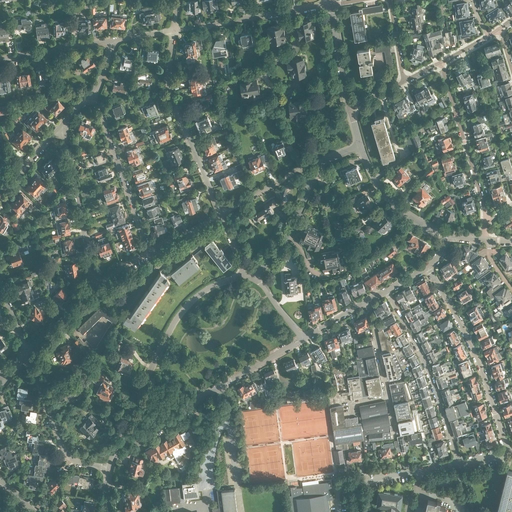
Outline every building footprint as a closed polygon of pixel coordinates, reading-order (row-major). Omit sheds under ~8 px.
[(209,0),(202,0),(205,10),(204,10),(204,11),(205,12),(207,12),(206,11),(211,11),(209,0)] [(216,10),(219,10),(217,0),(209,0),(211,11),(216,10)] [(228,0),(230,7),(230,8),(231,8),(232,8),(233,7),(233,6),(237,6),(237,7),(238,7),(237,0),(228,0)] [(493,4),(493,0),(480,3),(480,6),(481,6),(482,9),(489,7),(489,10),(497,9),(497,8),(496,3),(493,4)] [(198,5),(197,1),(193,1),(193,2),(187,2),(188,5),(187,5),(187,8),(188,8),(188,11),(187,11),(190,13),(193,12),(195,14),(197,13),(198,12),(201,12),(201,7),(200,7),(199,5),(198,5)] [(456,1),(448,3),(451,3),(452,8),(455,7),(456,11),(468,9),(468,5),(467,5),(467,3),(460,4),(459,1),(456,1)] [(419,13),(423,13),(426,12),(426,8),(425,2),(413,4),(414,8),(411,8),(412,14),(419,13)] [(154,11),(154,9),(154,5),(148,6),(148,7),(149,12),(151,22),(158,21),(158,20),(160,20),(158,11),(154,11)] [(149,12),(148,7),(140,8),(141,11),(142,13),(140,14),(140,17),(142,17),(143,24),(151,23),(151,22),(149,12)] [(363,14),(366,14),(365,8),(362,9),(362,8),(359,9),(360,12),(351,13),(356,41),(358,40),(359,41),(359,40),(367,39),(363,14)] [(497,9),(489,10),(490,13),(487,15),(491,20),(490,21),(492,23),(495,22),(494,21),(503,16),(502,16),(505,14),(501,8),(497,8),(497,9)] [(468,9),(456,11),(456,14),(453,15),(454,20),(462,19),(462,16),(469,15),(468,12),(469,12),(468,9)] [(424,21),(423,13),(419,13),(412,14),(409,15),(410,24),(424,21)] [(117,27),(118,14),(112,14),(110,27),(113,27),(117,27)] [(118,14),(117,27),(124,28),(124,23),(125,22),(126,18),(126,15),(123,15),(120,14),(118,14)] [(89,31),(89,19),(85,19),(85,17),(84,16),(78,16),(77,17),(77,20),(78,21),(79,21),(79,23),(78,23),(78,26),(77,26),(76,26),(76,29),(77,30),(79,30),(83,30),(85,30),(85,31),(89,31)] [(106,21),(108,21),(108,17),(93,18),(93,23),(95,23),(95,27),(99,27),(99,29),(104,29),(104,26),(105,26),(105,25),(106,24),(106,21)] [(29,25),(31,22),(31,21),(29,20),(26,20),(26,18),(21,19),(21,22),(20,22),(20,19),(15,19),(16,25),(17,29),(18,29),(21,29),(20,28),(21,28),(22,29),(24,29),(25,28),(27,29),(29,29),(30,26),(29,25)] [(465,18),(462,19),(454,20),(457,20),(458,25),(461,25),(462,28),(474,26),(474,22),(473,22),(473,20),(466,21),(465,18)] [(57,24),(57,22),(56,21),(54,21),(53,22),(53,24),(53,35),(55,36),(57,36),(58,35),(58,34),(64,34),(64,33),(67,33),(67,25),(64,25),(64,23),(59,23),(59,24),(57,24)] [(415,29),(415,32),(422,31),(422,29),(425,29),(424,21),(410,24),(411,29),(415,29)] [(301,39),(308,38),(311,37),(310,34),(315,33),(313,22),(298,24),(301,39)] [(48,37),(47,27),(44,27),(44,23),(40,24),(40,25),(36,26),(37,39),(38,38),(38,40),(48,39),(48,37)] [(6,25),(0,25),(0,40),(5,40),(5,42),(9,42),(6,25)] [(280,27),(279,25),(271,26),(271,28),(268,29),(270,44),(285,41),(283,26),(280,27)] [(474,26),(462,28),(462,34),(460,34),(460,40),(468,36),(468,37),(470,36),(470,33),(472,33),(475,33),(474,26)] [(433,40),(435,39),(435,38),(443,36),(442,29),(430,33),(430,32),(423,33),(430,56),(436,54),(436,52),(434,45),(433,40)] [(451,31),(448,31),(449,35),(448,35),(448,37),(449,37),(450,40),(449,40),(450,45),(452,44),(452,45),(455,45),(455,44),(455,43),(457,43),(456,35),(454,35),(452,35),(451,31)] [(252,37),(251,34),(241,36),(242,40),(239,40),(240,45),(243,45),(243,47),(257,45),(258,45),(257,36),(252,37)] [(196,41),(195,41),(194,40),(193,40),(192,41),(191,41),(194,58),(195,58),(195,59),(197,58),(198,57),(197,48),(199,48),(199,49),(202,48),(201,40),(201,39),(200,39),(196,39),(196,40),(196,41)] [(216,40),(212,50),(213,58),(227,56),(225,39),(216,40)] [(437,44),(435,39),(433,40),(434,45),(436,52),(442,50),(440,43),(437,44)] [(185,45),(184,45),(183,47),(184,49),(185,49),(186,49),(188,59),(191,59),(192,63),(195,63),(195,61),(194,58),(191,41),(191,42),(189,42),(190,44),(185,45)] [(498,44),(491,46),(494,55),(498,54),(498,56),(501,55),(498,44)] [(413,47),(410,58),(412,59),(412,61),(413,62),(413,63),(415,64),(416,63),(418,62),(419,60),(421,61),(422,56),(425,47),(418,45),(417,48),(413,47)] [(494,55),(491,46),(484,48),(488,59),(491,58),(490,56),(494,55)] [(372,61),(374,61),(373,58),(371,59),(369,48),(357,50),(359,60),(360,60),(361,63),(360,63),(361,73),(373,71),(372,61)] [(146,55),(146,60),(145,60),(157,61),(157,58),(158,58),(158,55),(158,51),(147,50),(146,55)] [(95,66),(93,64),(94,64),(91,60),(90,61),(86,55),(83,58),(83,57),(82,58),(80,56),(76,59),(82,67),(81,67),(84,71),(89,67),(91,69),(92,69),(95,67),(95,66)] [(131,67),(132,60),(132,59),(132,57),(122,55),(121,61),(120,61),(119,62),(118,64),(119,65),(120,65),(120,69),(124,70),(124,68),(126,68),(126,69),(130,70),(130,67),(131,67)] [(498,81),(508,77),(504,65),(505,65),(502,57),(498,58),(495,59),(496,59),(491,61),(498,81)] [(291,77),(298,76),(305,75),(304,65),(303,59),(297,60),(297,61),(288,62),(291,77)] [(36,71),(37,84),(38,84),(38,85),(41,84),(41,83),(51,82),(49,74),(46,74),(46,69),(40,70),(40,68),(35,68),(36,71)] [(28,74),(28,71),(24,72),(24,74),(22,74),(25,88),(31,86),(29,74),(28,74)] [(472,79),(467,71),(462,74),(461,73),(460,71),(456,73),(458,75),(457,75),(460,81),(459,81),(459,82),(460,85),(461,85),(464,83),(465,85),(467,88),(472,85),(475,89),(478,88),(475,78),(472,79)] [(491,84),(487,72),(486,71),(483,72),(483,74),(477,75),(481,87),(489,84),(490,86),(493,85),(493,83),(491,84)] [(494,71),(490,72),(494,87),(498,86),(495,76),(494,71)] [(25,88),(22,74),(20,75),(20,73),(16,73),(16,76),(18,86),(21,85),(21,88),(25,88)] [(151,85),(152,78),(144,77),(144,74),(139,73),(137,85),(141,86),(141,83),(143,84),(147,85),(147,84),(151,85)] [(2,78),(0,77),(0,92),(6,92),(5,90),(10,89),(8,79),(3,79),(4,80),(2,80),(2,78)] [(200,80),(199,77),(195,78),(195,80),(191,81),(192,85),(191,85),(192,88),(203,86),(203,84),(207,83),(206,79),(200,80)] [(244,99),(259,96),(257,86),(258,86),(257,81),(251,82),(241,84),(244,99)] [(126,93),(127,88),(125,87),(126,84),(120,82),(119,86),(113,84),(111,92),(116,93),(116,91),(122,92),(121,93),(125,94),(125,93),(126,93)] [(511,93),(511,90),(510,83),(498,86),(501,97),(506,95),(509,94),(511,93)] [(203,88),(203,86),(192,88),(192,91),(193,90),(194,95),(198,94),(199,96),(207,95),(206,88),(203,88)] [(430,107),(430,106),(433,105),(429,99),(433,97),(426,86),(425,86),(423,87),(423,88),(421,89),(428,104),(430,107)] [(430,107),(428,104),(421,89),(419,91),(419,90),(418,90),(415,91),(415,92),(419,99),(415,101),(417,105),(418,105),(420,104),(420,103),(421,103),(421,104),(424,102),(425,105),(427,108),(430,107)] [(466,104),(477,100),(476,97),(474,98),(473,94),(463,97),(464,102),(465,101),(466,104)] [(409,104),(408,102),(410,101),(407,96),(403,98),(404,99),(400,101),(405,111),(409,108),(411,111),(414,110),(416,113),(418,111),(415,105),(412,106),(410,103),(409,104)] [(500,106),(503,105),(504,105),(507,104),(511,102),(511,103),(511,97),(510,98),(507,99),(506,99),(506,100),(499,102),(500,106)] [(55,115),(63,106),(57,101),(58,100),(55,98),(47,106),(50,109),(49,109),(55,115)] [(477,100),(466,104),(468,111),(472,110),(473,111),(477,110),(476,105),(479,104),(477,100)] [(405,111),(400,101),(396,103),(392,105),(395,109),(396,109),(399,114),(398,114),(400,117),(403,115),(402,113),(405,111)] [(146,106),(141,108),(144,114),(146,113),(147,117),(150,116),(154,115),(154,116),(158,115),(158,113),(154,103),(153,103),(153,102),(149,103),(150,105),(146,106)] [(306,117),(304,102),(295,103),(289,104),(290,109),(292,119),(306,117)] [(119,115),(124,113),(121,104),(111,107),(113,111),(112,111),(113,113),(115,117),(116,119),(120,117),(119,115)] [(8,113),(6,105),(0,106),(0,114),(5,113),(5,115),(8,114),(8,113)] [(489,119),(494,118),(492,112),(491,107),(485,109),(487,114),(489,119)] [(511,110),(509,111),(510,114),(507,114),(503,116),(503,119),(508,117),(511,116),(511,115),(511,110)] [(33,118),(41,124),(43,121),(45,122),(47,120),(38,112),(33,118)] [(486,113),(483,114),(481,115),(476,116),(479,124),(472,126),(471,127),(472,130),(473,130),(475,130),(475,131),(474,132),(475,136),(476,136),(476,138),(482,136),(482,134),(484,133),(481,123),(488,121),(486,113)] [(15,124),(18,120),(12,115),(10,119),(15,124)] [(372,122),(384,161),(394,158),(382,120),(385,119),(384,115),(375,118),(376,121),(372,122)] [(511,116),(508,117),(503,119),(504,122),(501,123),(502,127),(506,126),(509,124),(509,122),(508,122),(507,120),(509,119),(510,122),(511,121),(511,115),(511,116)] [(31,116),(24,123),(30,128),(31,126),(37,132),(39,129),(38,128),(41,124),(33,118),(31,116)] [(202,135),(207,132),(205,129),(208,128),(208,127),(211,126),(207,117),(196,122),(202,135)] [(431,129),(446,123),(446,122),(447,121),(447,120),(447,118),(446,118),(444,118),(435,121),(436,123),(430,126),(431,129)] [(84,126),(85,123),(82,121),(80,124),(78,129),(80,129),(79,131),(81,132),(81,133),(84,134),(83,136),(88,138),(90,139),(90,138),(91,134),(92,134),(93,133),(94,131),(94,130),(93,130),(94,127),(89,125),(88,127),(84,126)] [(446,123),(431,129),(432,132),(432,134),(435,133),(435,131),(438,130),(439,132),(448,129),(446,123)] [(149,139),(168,131),(167,130),(170,128),(168,125),(166,126),(165,125),(155,130),(155,131),(152,133),(148,135),(149,139)] [(120,136),(129,133),(129,131),(131,130),(131,129),(132,128),(132,127),(128,128),(127,126),(118,129),(117,130),(118,133),(119,133),(120,136)] [(25,142),(28,139),(29,141),(32,138),(20,128),(15,133),(17,135),(25,142)] [(168,131),(149,139),(151,143),(156,142),(159,140),(160,142),(170,137),(173,136),(171,132),(169,133),(168,131)] [(414,143),(420,140),(416,132),(411,136),(414,143)] [(491,144),(490,141),(489,137),(493,135),(492,132),(485,134),(486,137),(476,140),(476,141),(475,141),(476,144),(476,145),(477,145),(478,146),(487,143),(488,145),(491,144)] [(129,133),(120,136),(121,139),(120,140),(121,142),(122,142),(131,139),(131,137),(133,136),(132,133),(130,134),(129,133)] [(440,136),(441,136),(439,133),(429,138),(431,141),(440,136)] [(435,147),(436,149),(438,149),(437,146),(451,141),(450,137),(448,138),(444,139),(444,138),(445,137),(444,134),(441,136),(440,136),(440,139),(438,140),(438,143),(435,144),(436,146),(435,147)] [(25,142),(17,135),(14,138),(13,137),(11,140),(12,141),(21,150),(24,147),(22,146),(25,142)] [(205,149),(217,144),(214,138),(212,139),(211,139),(202,143),(201,144),(202,145),(203,146),(204,145),(205,149)] [(292,144),(290,139),(282,142),(273,146),(277,157),(281,156),(281,155),(283,154),(285,153),(283,147),(285,146),(285,147),(292,144)] [(437,146),(438,148),(438,149),(439,148),(441,153),(442,153),(448,151),(448,150),(448,149),(453,148),(453,147),(454,147),(455,146),(454,143),(453,143),(451,144),(451,141),(437,146)] [(487,143),(478,146),(478,147),(477,148),(478,150),(479,151),(481,150),(482,152),(492,149),(491,145),(488,146),(488,145),(487,143)] [(217,144),(205,149),(207,152),(206,152),(205,153),(206,155),(207,155),(217,151),(219,149),(217,144)] [(139,154),(139,153),(138,151),(141,151),(139,146),(137,147),(134,148),(135,149),(126,152),(125,153),(126,156),(127,156),(128,159),(140,154),(139,154)] [(233,156),(236,155),(232,147),(228,149),(227,149),(229,152),(231,151),(233,156)] [(169,152),(171,158),(181,154),(178,148),(169,152)] [(105,162),(103,158),(103,157),(101,152),(94,155),(92,156),(93,160),(95,159),(97,164),(105,162)] [(483,158),(483,159),(482,159),(483,162),(484,161),(485,164),(493,162),(491,156),(495,155),(495,153),(494,152),(490,153),(491,156),(483,158)] [(9,163),(13,157),(8,153),(4,158),(9,163)] [(259,157),(249,161),(254,172),(255,171),(255,173),(259,172),(258,170),(265,167),(264,164),(266,163),(265,161),(269,160),(267,153),(261,156),(261,154),(258,155),(259,157)] [(140,154),(128,159),(129,161),(128,162),(129,165),(131,165),(143,161),(140,154)] [(181,154),(169,159),(172,165),(175,164),(183,160),(181,154)] [(210,166),(221,162),(219,158),(222,157),(221,154),(218,156),(218,155),(210,159),(211,162),(209,162),(210,166)] [(508,175),(511,173),(511,165),(509,159),(508,159),(508,156),(500,159),(501,161),(500,161),(504,172),(505,174),(507,173),(508,175)] [(444,166),(452,163),(452,161),(453,160),(454,160),(453,157),(452,157),(451,157),(442,160),(444,166)] [(55,160),(53,158),(50,160),(49,160),(48,161),(48,162),(47,163),(54,171),(55,171),(58,169),(58,168),(58,167),(59,167),(62,165),(57,158),(55,160)] [(221,162),(210,166),(212,170),(214,169),(215,172),(223,168),(223,169),(227,168),(226,167),(225,164),(225,163),(224,162),(223,162),(221,162)] [(54,171),(47,163),(46,163),(45,164),(45,165),(42,167),(44,169),(42,171),(47,177),(51,174),(50,174),(54,171)] [(452,163),(444,166),(446,172),(444,173),(445,176),(447,175),(452,174),(453,174),(452,171),(454,170),(454,169),(456,169),(456,168),(456,166),(455,165),(453,166),(452,163)] [(404,165),(401,167),(398,170),(399,172),(393,177),(397,181),(396,182),(398,184),(399,184),(400,184),(405,180),(406,182),(408,182),(410,179),(410,178),(409,176),(404,171),(407,169),(404,165)] [(343,175),(345,178),(359,172),(357,166),(353,168),(352,166),(340,171),(341,175),(343,175)] [(144,167),(142,168),(132,171),(134,177),(146,172),(147,172),(146,169),(145,169),(144,167)] [(431,167),(431,168),(426,172),(430,175),(435,171),(433,170),(431,167)] [(97,171),(94,172),(96,176),(98,175),(100,181),(110,177),(112,176),(111,172),(108,173),(108,172),(108,173),(106,168),(97,171)] [(182,169),(173,173),(175,180),(177,180),(177,182),(187,178),(186,176),(188,175),(187,172),(185,173),(185,172),(183,173),(182,169)] [(488,178),(500,175),(499,169),(486,173),(488,178)] [(135,182),(145,178),(148,177),(147,175),(148,175),(148,174),(150,173),(149,171),(147,172),(146,172),(134,177),(135,182)] [(225,177),(221,179),(225,189),(229,187),(229,188),(230,188),(230,190),(234,188),(233,186),(234,186),(237,184),(236,182),(237,182),(237,181),(236,181),(235,179),(236,179),(239,178),(240,181),(245,178),(243,174),(242,171),(233,174),(229,176),(229,175),(227,176),(226,175),(225,175),(225,177)] [(359,172),(345,178),(346,182),(347,182),(349,185),(358,182),(358,180),(362,178),(359,172)] [(447,175),(447,176),(448,177),(450,177),(452,181),(453,181),(455,186),(458,185),(459,187),(463,186),(462,184),(465,183),(462,173),(452,176),(452,174),(447,175)] [(501,178),(500,175),(488,178),(488,180),(487,180),(488,183),(489,183),(490,184),(500,181),(500,183),(506,181),(505,177),(501,178)] [(36,180),(33,183),(42,192),(43,193),(49,186),(44,181),(43,182),(37,176),(34,179),(36,180)] [(187,178),(177,182),(178,184),(180,191),(188,189),(187,186),(189,185),(189,184),(191,183),(190,180),(188,181),(187,178)] [(137,185),(136,187),(137,188),(137,189),(138,190),(138,189),(139,189),(139,190),(153,186),(151,180),(147,181),(137,185)] [(424,206),(426,204),(426,202),(425,201),(430,196),(427,193),(432,189),(423,181),(420,184),(422,186),(417,191),(418,192),(413,197),(421,205),(421,204),(423,206),(424,206)] [(42,192),(33,183),(30,186),(28,185),(26,187),(35,196),(35,197),(37,199),(40,196),(39,195),(42,192)] [(139,192),(138,193),(139,195),(139,196),(140,196),(141,196),(151,193),(151,192),(155,191),(154,188),(157,187),(156,185),(153,186),(139,190),(140,192),(139,192)] [(501,186),(491,189),(490,190),(491,194),(492,193),(493,196),(504,193),(503,190),(502,190),(501,186)] [(102,188),(99,190),(101,198),(105,196),(115,193),(114,191),(115,191),(116,189),(116,188),(114,187),(113,187),(103,190),(102,188)] [(25,208),(26,209),(31,204),(20,193),(18,196),(20,197),(17,200),(25,208)] [(101,198),(99,198),(100,201),(103,200),(105,206),(116,202),(115,200),(117,199),(117,198),(118,198),(119,197),(118,195),(117,194),(116,195),(115,193),(105,196),(101,198)] [(504,193),(493,196),(494,198),(495,202),(496,202),(497,205),(501,203),(500,201),(505,200),(504,196),(505,195),(504,193)] [(155,194),(153,195),(142,199),(143,201),(142,201),(142,203),(142,205),(143,206),(145,205),(145,206),(158,201),(155,194)] [(367,208),(371,204),(372,204),(369,199),(370,199),(368,196),(367,197),(367,196),(364,198),(363,196),(359,198),(356,194),(351,196),(353,198),(354,198),(356,201),(355,201),(359,207),(360,206),(364,211),(367,208)] [(443,198),(440,201),(443,205),(451,199),(449,194),(444,199),(443,198)] [(175,198),(177,204),(178,206),(180,205),(179,201),(184,199),(182,195),(175,198)] [(195,198),(194,195),(187,197),(188,200),(185,200),(186,201),(182,202),(185,212),(189,211),(189,213),(191,214),(193,213),(194,211),(193,209),(199,208),(199,206),(199,204),(198,204),(197,204),(196,202),(197,201),(198,200),(197,199),(196,198),(195,198)] [(469,212),(469,211),(470,211),(469,211),(475,209),(472,196),(466,198),(467,199),(464,200),(464,202),(462,203),(460,204),(462,210),(464,210),(465,213),(465,212),(466,213),(467,214),(468,213),(469,212)] [(56,200),(54,203),(56,210),(57,210),(66,208),(67,207),(67,205),(66,205),(65,205),(65,201),(62,202),(61,199),(56,200)] [(12,202),(10,204),(16,210),(13,213),(18,217),(26,209),(25,208),(17,200),(14,203),(12,202)] [(257,213),(253,215),(254,217),(253,218),(256,222),(262,218),(262,217),(271,212),(271,213),(274,211),(272,207),(276,205),(273,200),(266,204),(267,205),(265,206),(266,208),(257,214),(257,213)] [(118,205),(112,207),(112,205),(106,207),(106,209),(108,213),(110,212),(111,216),(123,212),(121,208),(119,209),(118,205)] [(155,207),(147,210),(148,215),(148,216),(147,216),(148,219),(149,219),(158,216),(157,213),(160,212),(158,206),(155,207)] [(66,208),(57,210),(54,211),(55,215),(56,220),(67,218),(66,215),(67,215),(66,211),(67,211),(68,210),(67,209),(67,208),(66,208)] [(447,211),(442,209),(440,215),(443,216),(444,215),(445,215),(444,219),(452,222),(455,213),(447,210),(447,211)] [(125,216),(123,212),(111,216),(113,220),(112,221),(113,224),(124,221),(122,217),(125,216)] [(507,226),(510,224),(511,223),(511,213),(503,219),(505,222),(504,223),(505,223),(504,224),(506,226),(507,226)] [(7,225),(9,222),(5,220),(7,217),(3,215),(2,216),(0,214),(0,229),(1,231),(5,224),(7,225)] [(177,223),(181,221),(179,215),(175,216),(175,215),(174,215),(170,217),(173,225),(174,225),(174,227),(178,226),(177,224),(177,223)] [(389,228),(391,225),(391,224),(390,223),(384,216),(381,218),(380,217),(377,220),(376,219),(366,228),(370,232),(377,226),(382,231),(386,227),(388,228),(389,228)] [(155,224),(152,226),(155,236),(159,234),(164,232),(164,231),(167,231),(165,227),(163,228),(162,224),(163,224),(161,217),(154,220),(155,224)] [(56,220),(55,220),(56,224),(55,224),(56,229),(57,229),(58,229),(60,229),(69,227),(69,226),(70,226),(71,225),(70,224),(70,223),(69,223),(68,220),(67,220),(67,218),(58,219),(56,220)] [(362,220),(354,224),(357,231),(365,227),(362,220)] [(336,237),(347,235),(344,225),(342,226),(341,221),(334,222),(337,233),(335,234),(336,237)] [(16,222),(12,224),(16,231),(20,228),(16,222)] [(127,224),(118,227),(119,231),(118,233),(116,234),(117,236),(130,231),(129,228),(131,227),(129,223),(127,224)] [(306,225),(299,241),(304,243),(304,244),(311,247),(311,246),(318,249),(325,234),(318,231),(319,230),(306,225)] [(58,229),(57,229),(58,235),(60,235),(61,235),(71,233),(70,231),(71,230),(71,228),(70,228),(69,228),(69,227),(60,229),(58,229)] [(131,234),(130,231),(117,236),(117,238),(121,237),(123,241),(132,237),(132,236),(132,235),(132,234),(131,234)] [(427,251),(429,247),(426,245),(427,244),(414,237),(414,236),(410,234),(407,240),(411,242),(408,247),(409,247),(408,248),(413,251),(414,250),(419,252),(418,253),(422,255),(423,254),(425,250),(427,251)] [(97,246),(100,255),(103,254),(104,257),(111,255),(109,252),(111,251),(110,247),(108,242),(107,242),(105,237),(104,235),(101,235),(99,236),(99,239),(98,239),(100,245),(97,246)] [(132,237),(123,241),(120,242),(121,244),(124,243),(123,242),(124,242),(126,246),(124,247),(125,250),(131,248),(132,250),(136,249),(135,247),(136,247),(132,237)] [(61,241),(59,241),(61,248),(64,248),(73,246),(73,245),(74,244),(74,243),(73,242),(72,242),(72,239),(62,241),(61,241)] [(219,248),(212,240),(193,255),(192,254),(190,256),(191,258),(171,274),(178,283),(199,267),(195,262),(209,251),(223,268),(230,262),(222,252),(223,251),(220,247),(219,248)] [(15,253),(9,255),(13,266),(19,263),(19,264),(22,263),(22,262),(19,252),(28,249),(26,243),(13,248),(15,253)] [(391,245),(385,251),(391,258),(397,252),(391,245)] [(64,248),(61,248),(62,256),(69,255),(68,253),(74,252),(74,249),(74,248),(74,247),(73,247),(73,246),(64,248)] [(469,263),(475,253),(470,252),(470,250),(468,249),(468,247),(463,246),(462,252),(463,253),(461,260),(467,261),(469,263)] [(329,271),(337,269),(337,268),(344,267),(341,250),(334,252),(334,251),(320,253),(323,270),(329,269),(329,271)] [(476,253),(475,253),(469,263),(471,264),(474,269),(486,261),(484,258),(482,259),(481,257),(479,258),(476,253)] [(502,261),(499,263),(506,272),(511,271),(511,263),(509,259),(510,259),(506,253),(501,256),(503,257),(501,259),(502,261)] [(486,261),(474,269),(477,273),(474,275),(477,279),(488,271),(486,268),(488,267),(487,265),(488,264),(486,261)] [(459,274),(457,271),(453,264),(451,265),(450,262),(442,267),(442,268),(440,269),(442,272),(443,271),(444,271),(447,269),(448,270),(450,269),(451,270),(452,269),(454,272),(455,272),(455,273),(456,272),(459,277),(464,274),(463,272),(459,274)] [(74,263),(65,265),(67,277),(76,275),(75,269),(77,269),(76,264),(74,264),(74,263)] [(393,263),(387,266),(392,274),(398,270),(393,263)] [(392,274),(387,266),(382,270),(387,277),(392,274)] [(447,269),(444,271),(443,271),(444,273),(443,274),(445,278),(446,278),(447,279),(449,278),(448,276),(452,274),(455,279),(459,277),(456,272),(455,273),(455,272),(454,272),(452,269),(451,270),(450,269),(448,270),(447,269)] [(387,277),(382,270),(377,273),(382,281),(387,277)] [(129,327),(130,326),(133,328),(143,318),(142,317),(148,311),(147,310),(153,304),(152,303),(158,297),(157,296),(163,290),(162,289),(168,283),(167,281),(168,280),(165,275),(160,272),(157,275),(159,276),(130,316),(127,314),(121,321),(129,327)] [(486,285),(498,277),(496,274),(494,275),(492,273),(491,275),(489,272),(477,280),(480,283),(484,282),(486,285)] [(298,292),(301,292),(300,287),(297,288),(297,283),(299,283),(299,280),(300,280),(300,275),(290,276),(290,273),(286,273),(286,276),(285,278),(286,292),(287,293),(288,296),(292,296),(292,293),(298,292)] [(370,278),(375,285),(381,281),(376,274),(370,278)] [(362,277),(360,278),(361,281),(362,281),(356,283),(360,293),(362,292),(363,293),(366,292),(365,290),(362,282),(364,282),(362,277)] [(420,288),(428,284),(423,277),(420,279),(421,280),(417,283),(420,288)] [(498,277),(486,285),(489,288),(486,292),(489,295),(500,287),(498,284),(499,283),(498,281),(500,280),(498,277)] [(346,302),(350,301),(346,291),(349,290),(348,287),(347,284),(345,278),(341,279),(343,287),(341,288),(343,291),(339,293),(340,296),(338,297),(340,302),(342,301),(343,305),(344,305),(346,304),(347,303),(346,302)] [(370,278),(365,281),(366,282),(371,289),(376,286),(375,285),(370,278)] [(461,284),(463,283),(461,278),(451,284),(455,290),(462,286),(461,284)] [(360,293),(356,283),(355,280),(352,282),(353,284),(350,286),(349,283),(347,284),(348,287),(351,287),(351,289),(349,290),(350,292),(352,291),(354,295),(355,297),(358,295),(357,294),(360,293)] [(17,289),(19,293),(32,289),(30,285),(31,284),(30,281),(29,281),(27,281),(16,286),(15,286),(15,287),(16,289),(16,290),(17,289)] [(431,290),(428,284),(420,288),(424,294),(431,290)] [(53,291),(51,293),(51,294),(59,303),(61,303),(62,302),(62,301),(61,299),(67,294),(59,286),(58,286),(56,288),(56,289),(54,291),(53,291)] [(416,299),(409,287),(405,290),(405,289),(401,291),(406,300),(408,299),(410,302),(412,301),(416,299)] [(500,287),(489,295),(491,299),(495,297),(497,300),(509,292),(507,289),(505,290),(503,289),(502,290),(500,287)] [(31,290),(30,289),(19,293),(19,294),(21,293),(23,300),(25,300),(26,302),(28,301),(29,304),(39,300),(37,298),(34,299),(32,294),(33,293),(32,289),(31,290)] [(472,299),(471,298),(472,297),(469,293),(468,294),(466,290),(459,294),(462,299),(460,300),(461,303),(463,302),(464,302),(465,303),(467,302),(468,301),(467,300),(468,299),(469,300),(469,301),(472,299)] [(395,295),(396,295),(394,296),(396,299),(397,298),(400,303),(400,302),(403,301),(406,299),(401,292),(395,295)] [(509,292),(497,300),(500,304),(497,307),(499,310),(511,302),(509,299),(510,298),(509,296),(511,295),(509,292)] [(436,296),(434,293),(432,294),(424,298),(423,297),(418,300),(419,301),(420,302),(424,299),(427,304),(435,299),(434,297),(436,296)] [(328,299),(331,311),(337,310),(337,309),(337,308),(339,308),(337,301),(336,301),(335,297),(334,297),(334,296),(331,297),(331,298),(328,299)] [(330,312),(331,311),(328,299),(326,299),(326,300),(323,301),(323,302),(325,313),(327,314),(329,313),(330,312)] [(427,304),(430,310),(438,305),(438,304),(440,303),(438,301),(437,302),(435,299),(427,304)] [(42,315),(45,313),(41,309),(39,311),(39,310),(39,309),(38,306),(44,304),(42,300),(33,304),(34,305),(35,306),(31,310),(29,308),(26,311),(26,312),(28,314),(27,314),(35,322),(40,317),(41,319),(44,316),(42,315)] [(379,304),(380,306),(383,312),(384,312),(385,315),(386,314),(391,312),(390,309),(389,309),(387,305),(388,305),(386,301),(385,302),(385,301),(379,304)] [(405,303),(403,301),(400,302),(402,306),(401,307),(402,309),(403,309),(405,312),(411,308),(407,302),(405,303)] [(471,317),(482,310),(481,308),(478,310),(476,307),(480,304),(478,302),(474,304),(475,306),(467,311),(467,313),(468,314),(469,315),(471,317)] [(511,303),(511,302),(499,310),(502,314),(506,312),(508,316),(511,312),(511,303)] [(317,318),(319,318),(320,320),(323,319),(323,317),(321,306),(320,306),(320,303),(317,304),(317,305),(314,306),(315,308),(316,314),(317,318)] [(378,306),(377,304),(374,306),(375,308),(374,309),(378,316),(380,315),(382,320),(382,319),(383,321),(388,318),(386,314),(385,315),(384,312),(383,312),(380,306),(378,306)] [(415,310),(414,311),(412,312),(411,311),(405,314),(407,318),(424,309),(421,304),(415,306),(414,307),(415,310)] [(112,321),(115,323),(119,317),(103,307),(101,306),(78,329),(82,334),(102,315),(112,321)] [(316,314),(315,308),(312,308),(312,307),(309,308),(309,310),(311,322),(312,322),(312,324),(316,323),(315,321),(318,320),(317,318),(316,314)] [(442,316),(443,318),(446,316),(445,314),(446,314),(442,308),(434,312),(438,318),(442,316)] [(424,309),(407,318),(409,322),(415,318),(415,317),(422,313),(424,316),(426,314),(425,312),(424,309)] [(482,310),(471,317),(472,320),(472,321),(473,322),(474,322),(474,323),(482,318),(481,315),(484,313),(482,310)] [(423,319),(419,321),(417,322),(416,320),(410,324),(412,328),(427,320),(430,319),(428,317),(427,314),(426,314),(424,316),(422,316),(423,319)] [(382,330),(390,326),(389,324),(396,320),(393,315),(388,318),(383,321),(385,325),(384,326),(383,325),(378,328),(379,331),(382,330)] [(366,317),(360,320),(365,330),(371,327),(366,317)] [(448,319),(442,323),(441,321),(433,326),(435,329),(441,325),(444,330),(452,325),(452,324),(451,322),(450,322),(448,319)] [(365,330),(360,320),(354,323),(359,333),(365,330)] [(427,320),(412,328),(414,332),(421,328),(420,327),(424,325),(428,323),(427,320)] [(384,333),(385,335),(388,333),(400,327),(399,326),(397,323),(390,326),(391,329),(384,333)] [(477,333),(485,329),(488,328),(486,325),(484,326),(482,323),(474,327),(474,328),(473,328),(475,331),(476,331),(477,333)] [(348,329),(348,327),(345,328),(345,330),(343,331),(347,343),(347,342),(349,341),(349,342),(352,341),(352,339),(349,329),(348,329)] [(400,327),(388,333),(389,336),(394,333),(395,336),(402,332),(400,328),(400,327)] [(422,331),(416,334),(418,338),(428,333),(431,331),(434,329),(432,328),(423,333),(422,331)] [(485,329),(477,333),(478,335),(477,336),(478,339),(480,338),(480,339),(487,335),(488,336),(492,334),(492,333),(491,331),(490,331),(489,328),(487,329),(486,330),(485,329)] [(428,333),(418,338),(420,342),(426,338),(425,336),(428,335),(429,335),(436,331),(435,329),(434,329),(431,331),(428,333)] [(457,333),(456,332),(454,329),(446,333),(449,339),(457,335),(458,334),(457,333)] [(344,341),(345,343),(345,344),(347,343),(343,331),(340,332),(340,330),(337,331),(337,333),(340,342),(344,341)] [(385,335),(384,333),(382,330),(379,331),(380,332),(379,332),(382,345),(383,345),(383,344),(389,343),(388,340),(385,335)] [(391,346),(405,338),(403,334),(396,338),(397,340),(393,342),(392,341),(392,342),(390,339),(388,340),(389,343),(391,346)] [(439,336),(438,334),(433,337),(434,339),(428,343),(427,341),(421,344),(423,348),(434,342),(441,338),(440,336),(439,336)] [(335,337),(335,335),(332,336),(332,337),(332,338),(330,339),(334,351),(335,351),(335,352),(341,350),(336,337),(335,337)] [(457,335),(449,339),(452,345),(460,341),(459,339),(459,338),(459,336),(458,336),(457,335)] [(109,344),(117,348),(121,341),(114,336),(109,344)] [(492,346),(491,344),(495,343),(492,336),(480,342),(482,345),(481,346),(482,347),(483,347),(483,348),(489,345),(490,347),(492,346)] [(332,351),(331,351),(333,358),(334,357),(335,360),(337,359),(336,355),(335,352),(335,351),(334,351),(330,339),(328,340),(328,339),(327,339),(327,337),(324,338),(325,341),(324,341),(328,350),(331,349),(332,351)] [(394,347),(396,346),(399,344),(400,346),(408,342),(405,338),(391,346),(392,348),(393,351),(395,350),(394,347)] [(438,344),(443,342),(441,338),(434,342),(423,348),(425,352),(431,348),(430,347),(434,345),(438,343),(438,344)] [(81,343),(76,339),(72,343),(76,348),(81,343)] [(357,359),(375,356),(372,341),(366,342),(354,344),(356,356),(357,359)] [(391,346),(389,343),(383,344),(383,345),(382,345),(383,354),(394,352),(393,351),(392,348),(391,346)] [(69,360),(71,359),(68,351),(71,350),(68,344),(62,347),(63,349),(56,352),(61,362),(62,362),(62,363),(65,362),(65,363),(70,361),(69,360)] [(401,353),(411,348),(409,344),(402,348),(403,349),(399,351),(398,349),(395,350),(393,351),(394,352),(396,356),(401,353)] [(463,347),(461,344),(453,348),(454,350),(453,351),(454,355),(456,354),(464,350),(465,348),(464,347),(463,347)] [(319,347),(315,349),(322,362),(324,360),(325,361),(327,360),(319,347)] [(428,359),(441,352),(443,351),(447,350),(445,347),(442,349),(434,353),(433,351),(426,355),(428,359)] [(401,353),(396,356),(399,361),(401,360),(399,357),(400,357),(406,354),(407,355),(413,352),(411,348),(401,353)] [(488,357),(496,354),(493,348),(485,351),(488,357)] [(89,352),(86,349),(83,353),(87,358),(91,354),(89,352)] [(322,362),(315,349),(311,352),(316,361),(318,360),(320,363),(322,362)] [(430,363),(437,359),(436,357),(442,354),(448,352),(447,350),(443,351),(441,352),(428,359),(430,363)] [(464,350),(456,354),(459,360),(467,356),(466,353),(467,352),(466,350),(465,350),(464,350)] [(307,352),(299,357),(304,365),(305,366),(307,366),(311,364),(311,363),(311,361),(309,356),(307,352)] [(404,371),(403,369),(401,366),(399,361),(396,356),(394,352),(383,354),(385,362),(389,378),(391,379),(399,377),(400,376),(399,373),(404,371)] [(405,365),(407,364),(416,358),(414,354),(408,358),(409,360),(406,361),(404,362),(403,359),(401,360),(399,361),(401,366),(403,366),(405,365)] [(497,356),(496,354),(488,357),(490,363),(499,360),(498,359),(500,358),(499,355),(497,356)] [(378,373),(375,356),(357,359),(357,364),(359,371),(359,376),(365,375),(378,373)] [(132,362),(132,360),(132,359),(130,358),(128,358),(128,360),(121,357),(120,358),(118,357),(114,367),(127,373),(128,372),(129,372),(130,370),(129,369),(130,368),(129,368),(132,362)] [(412,366),(419,363),(416,358),(407,364),(405,365),(401,366),(403,369),(406,367),(408,366),(411,364),(412,366)] [(289,372),(289,373),(294,370),(295,371),(300,369),(298,363),(296,364),(294,359),(290,361),(288,362),(285,363),(288,372),(289,372)] [(461,370),(470,366),(469,364),(468,365),(468,364),(470,363),(469,360),(467,361),(467,360),(458,364),(461,370)] [(445,366),(447,365),(451,363),(450,361),(444,363),(444,364),(440,366),(439,364),(432,366),(432,367),(433,369),(433,370),(433,371),(445,367),(446,366),(445,366)] [(502,370),(504,369),(502,362),(492,366),(493,369),(491,369),(492,373),(502,370)] [(107,400),(114,387),(103,381),(105,377),(98,373),(100,369),(95,364),(91,380),(101,385),(96,393),(100,394),(100,395),(100,396),(107,400)] [(343,373),(342,370),(340,365),(332,367),(334,374),(343,373)] [(405,375),(421,369),(420,365),(412,369),(413,370),(410,371),(409,372),(408,369),(404,371),(405,375)] [(449,370),(447,365),(445,366),(446,366),(445,367),(433,371),(434,372),(434,373),(434,375),(436,375),(446,371),(449,370),(449,372),(455,370),(454,368),(449,370)] [(471,369),(470,366),(461,370),(463,376),(472,373),(472,372),(474,371),(473,369),(471,369),(470,369),(471,369)] [(294,370),(289,373),(292,379),(297,377),(298,380),(301,380),(300,369),(295,371),(294,370)] [(415,376),(423,373),(421,369),(405,375),(406,377),(414,374),(415,376)] [(274,370),(265,373),(267,377),(271,376),(272,379),(274,378),(274,377),(276,376),(274,370)] [(457,377),(457,375),(456,372),(455,370),(443,374),(443,375),(436,378),(438,383),(444,381),(443,378),(445,377),(447,377),(448,379),(451,378),(451,379),(457,377)] [(505,377),(502,370),(492,373),(494,378),(495,377),(496,380),(498,379),(498,381),(507,378),(507,376),(505,377)] [(270,398),(268,389),(267,389),(263,375),(259,378),(258,377),(257,378),(257,379),(258,380),(257,380),(258,381),(255,383),(258,391),(259,390),(259,391),(265,389),(268,400),(271,399),(271,398),(270,398)] [(366,378),(365,375),(359,376),(362,390),(363,396),(368,396),(366,378)] [(409,385),(413,384),(425,379),(423,375),(416,378),(416,379),(411,381),(412,381),(408,383),(409,385)] [(271,376),(267,377),(266,378),(268,381),(270,385),(273,384),(275,383),(276,382),(274,378),(272,379),(271,376)] [(362,390),(359,376),(348,378),(350,391),(362,390)] [(368,396),(383,394),(379,376),(366,378),(368,396)] [(478,383),(476,376),(467,379),(465,380),(466,383),(468,382),(469,386),(478,383)] [(457,377),(451,379),(453,386),(459,384),(459,383),(458,381),(457,377)] [(414,385),(414,386),(415,387),(426,383),(425,379),(413,384),(409,385),(409,388),(410,390),(412,390),(411,386),(414,385)] [(506,383),(505,383),(504,380),(501,381),(496,383),(496,385),(495,385),(496,389),(497,388),(497,389),(505,387),(506,388),(511,387),(511,385),(506,386),(506,383)] [(408,383),(407,381),(403,381),(389,384),(394,404),(395,404),(407,401),(408,401),(409,405),(411,405),(411,404),(414,403),(412,397),(412,395),(411,393),(410,390),(409,388),(409,385),(408,383)] [(247,383),(244,385),(250,395),(256,391),(257,392),(258,391),(255,383),(250,385),(250,384),(249,385),(248,384),(247,383)] [(470,393),(471,392),(480,390),(478,383),(469,386),(470,390),(469,390),(470,393)] [(62,401),(78,395),(76,390),(75,385),(58,392),(62,401)] [(251,398),(250,395),(244,385),(239,388),(241,392),(240,393),(239,394),(241,397),(242,397),(243,396),(244,396),(246,400),(247,400),(251,398)] [(412,395),(415,394),(428,390),(427,386),(419,388),(419,390),(411,393),(412,395)] [(28,400),(28,396),(26,396),(27,389),(16,387),(15,392),(17,392),(16,398),(20,399),(28,400)] [(271,398),(271,399),(272,405),(275,404),(274,403),(276,402),(279,401),(277,397),(275,389),(271,390),(270,388),(268,389),(270,398),(271,398)] [(350,396),(351,401),(354,400),(362,397),(362,396),(363,396),(362,390),(350,391),(350,392),(349,392),(342,393),(342,395),(348,395),(348,396),(350,396)] [(480,390),(471,392),(474,399),(482,396),(480,390)] [(508,395),(508,394),(507,390),(498,393),(499,397),(499,398),(499,400),(500,400),(501,402),(504,401),(504,402),(506,401),(507,402),(510,401),(509,400),(511,400),(510,395),(508,395)] [(419,404),(431,400),(430,396),(422,398),(423,400),(418,402),(419,404)] [(460,398),(459,396),(444,400),(446,405),(453,402),(453,400),(460,398)] [(28,400),(20,399),(19,403),(22,404),(21,410),(24,410),(32,411),(33,408),(31,408),(32,400),(28,400)] [(215,409),(222,404),(219,399),(212,403),(215,409)] [(425,406),(433,404),(431,400),(419,404),(415,405),(416,408),(417,410),(421,409),(420,406),(424,405),(425,406)] [(360,419),(388,413),(385,401),(359,406),(362,416),(360,417),(360,419)] [(408,401),(407,401),(395,404),(398,420),(412,417),(409,405),(408,401)] [(449,420),(461,416),(463,415),(470,413),(469,411),(468,408),(467,405),(466,405),(465,401),(446,408),(449,420)] [(473,406),(472,403),(467,405),(468,408),(472,407),(473,410),(475,409),(476,412),(485,410),(486,409),(485,405),(484,406),(483,403),(477,405),(477,404),(474,405),(474,406),(473,406)] [(0,416),(3,422),(7,421),(6,419),(12,416),(8,405),(4,407),(5,409),(0,410),(0,416)] [(511,409),(511,405),(502,407),(504,412),(504,413),(504,414),(505,415),(506,418),(510,416),(510,414),(511,413),(511,409)] [(333,428),(346,427),(345,418),(343,406),(331,408),(333,428)] [(418,415),(419,415),(435,410),(434,410),(435,409),(434,407),(433,407),(433,406),(425,408),(426,410),(418,413),(418,415)] [(399,422),(398,423),(401,434),(414,432),(414,433),(423,431),(422,425),(420,420),(419,417),(418,415),(418,413),(417,410),(416,408),(413,409),(412,410),(414,419),(412,420),(411,420),(399,422)] [(24,410),(24,415),(26,415),(25,424),(30,424),(30,422),(37,423),(37,419),(35,419),(36,412),(32,411),(24,410)] [(485,410),(476,412),(478,419),(481,418),(487,416),(485,410)] [(390,425),(388,413),(360,419),(361,423),(361,424),(362,432),(390,426),(390,425)] [(96,425),(96,424),(95,423),(97,421),(91,414),(90,416),(91,417),(81,426),(86,432),(85,433),(89,437),(94,432),(93,431),(97,428),(95,426),(96,425)] [(422,425),(438,420),(436,416),(428,418),(429,419),(424,421),(425,422),(423,422),(422,419),(422,420),(420,420),(422,425)] [(358,423),(358,417),(345,418),(346,427),(333,428),(336,444),(343,443),(353,441),(360,440),(364,440),(362,432),(361,424),(361,423),(358,423)] [(431,426),(439,424),(438,420),(422,425),(423,431),(426,430),(425,427),(431,425),(431,426)] [(482,422),(480,423),(478,423),(479,427),(482,426),(484,433),(493,430),(490,423),(485,424),(484,421),(482,422)] [(391,439),(390,426),(362,432),(364,440),(364,443),(369,442),(369,441),(383,440),(383,439),(391,439)] [(196,433),(197,430),(196,427),(193,427),(190,428),(189,431),(188,431),(185,433),(185,432),(181,434),(179,435),(178,433),(154,446),(153,445),(145,449),(150,458),(152,457),(154,460),(155,460),(158,459),(158,457),(160,456),(163,454),(165,457),(168,455),(170,459),(174,457),(178,463),(186,458),(183,454),(186,452),(185,449),(186,447),(183,441),(184,440),(184,439),(188,437),(187,436),(190,434),(191,433),(194,434),(196,433)] [(466,427),(453,431),(455,436),(462,434),(462,432),(467,430),(466,427)] [(31,442),(38,443),(39,440),(37,439),(38,432),(26,430),(25,435),(28,435),(27,441),(31,442)] [(493,430),(484,433),(482,434),(483,436),(485,435),(486,439),(495,436),(493,430)] [(404,435),(405,441),(409,440),(409,443),(423,440),(423,439),(426,438),(424,431),(421,431),(421,432),(407,435),(407,434),(404,435)] [(433,433),(434,437),(428,439),(429,442),(435,440),(435,439),(443,436),(441,431),(433,433)] [(469,435),(468,433),(467,434),(462,435),(457,437),(458,441),(464,440),(465,445),(466,447),(470,446),(468,438),(468,437),(468,436),(469,435)] [(468,438),(470,446),(475,444),(477,448),(480,447),(477,436),(474,437),(474,434),(469,435),(468,436),(468,437),(468,438)] [(407,451),(407,449),(406,446),(405,441),(404,435),(400,436),(397,436),(398,440),(399,446),(400,452),(407,451)] [(495,436),(486,439),(480,441),(481,445),(484,444),(483,443),(487,442),(489,448),(497,445),(495,436)] [(438,450),(446,447),(444,441),(436,444),(438,450)] [(38,443),(31,442),(31,446),(33,447),(32,453),(37,454),(37,453),(44,454),(44,451),(42,451),(43,444),(38,443)] [(375,442),(369,442),(364,443),(364,446),(365,450),(367,450),(367,449),(376,448),(375,442)] [(383,444),(384,447),(386,457),(391,456),(390,448),(392,447),(391,443),(383,444)] [(10,445),(0,448),(0,451),(2,456),(0,456),(0,457),(1,460),(3,459),(12,455),(9,450),(12,449),(10,445)] [(386,457),(384,447),(381,448),(381,449),(379,450),(379,452),(378,452),(379,456),(380,455),(381,459),(386,457)] [(446,447),(438,450),(439,452),(438,453),(439,456),(448,454),(446,447)] [(336,450),(335,451),(337,464),(344,463),(342,449),(336,450)] [(37,453),(37,454),(36,458),(39,458),(38,462),(36,461),(36,464),(38,464),(46,466),(49,466),(50,463),(47,463),(49,455),(44,454),(37,453)] [(14,454),(12,455),(3,459),(4,462),(6,461),(9,468),(20,464),(18,459),(16,460),(14,454)] [(133,457),(130,471),(130,474),(133,475),(134,472),(142,474),(143,469),(139,468),(141,462),(143,463),(143,460),(142,459),(133,457)] [(29,470),(29,474),(40,476),(43,477),(44,469),(46,469),(46,466),(38,464),(36,464),(35,464),(34,470),(32,470),(29,470)] [(77,487),(79,477),(79,476),(72,474),(72,473),(65,471),(64,479),(67,479),(66,482),(72,483),(72,486),(76,487),(77,487)] [(511,471),(509,471),(498,511),(511,511),(511,510),(511,471)] [(29,474),(27,474),(26,480),(24,480),(23,484),(36,486),(37,482),(42,483),(42,480),(43,477),(40,476),(29,474)] [(77,487),(76,487),(76,488),(81,489),(81,487),(88,488),(88,485),(91,486),(93,478),(87,477),(86,478),(79,477),(77,487)] [(47,484),(49,485),(45,489),(49,494),(59,485),(53,478),(47,484)] [(198,482),(183,483),(184,498),(199,497),(198,482)] [(317,485),(309,486),(304,487),(297,489),(296,487),(291,487),(292,496),(290,496),(292,511),(330,511),(329,499),(333,498),(331,489),(330,482),(317,484),(317,485)] [(173,506),(172,503),(180,502),(178,489),(178,488),(177,488),(176,487),(164,488),(165,496),(164,500),(165,500),(164,504),(173,506)] [(237,511),(235,489),(222,491),(222,490),(217,490),(219,507),(212,509),(212,511),(237,511)] [(139,500),(138,492),(125,493),(125,499),(126,499),(127,506),(125,506),(126,511),(131,511),(137,510),(136,505),(141,505),(142,503),(142,501),(140,500),(139,500)] [(379,492),(377,506),(388,507),(387,511),(394,511),(395,508),(401,509),(403,495),(379,492)] [(92,502),(93,498),(86,497),(86,500),(82,499),(81,504),(80,510),(82,511),(88,511),(92,511),(93,509),(92,509),(93,502),(92,502)] [(56,504),(55,504),(61,510),(63,508),(63,509),(67,506),(61,499),(56,504)] [(437,503),(428,501),(426,507),(424,511),(446,511),(447,508),(439,506),(440,502),(437,501),(437,503)]
